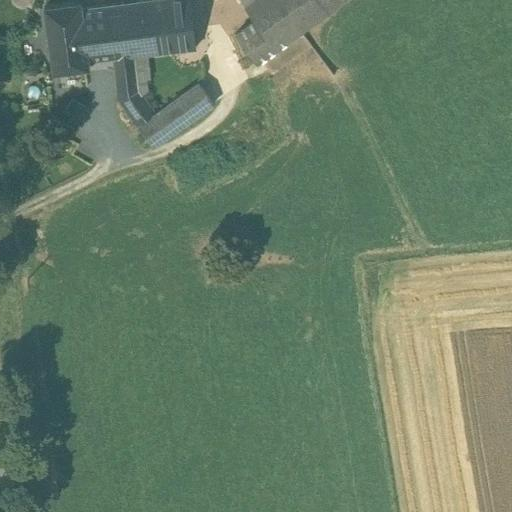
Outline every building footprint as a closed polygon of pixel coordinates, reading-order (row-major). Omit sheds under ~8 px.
[(148,0),(82,8),(89,61),(114,58),(135,55),(147,54),(196,48),(188,0),(148,0)] [(248,0),(245,2),(256,18),(278,48),(343,0),(248,0)] [(81,2),(45,6),(53,72),(90,67),(89,61),(82,8),(81,2)] [(278,48),(256,18),(237,32),(258,62),(278,48)] [(147,54),(135,55),(137,72),(140,90),(143,94),(149,90),(148,88),(146,79),(150,78),(147,54)] [(135,55),(114,58),(116,75),(137,72),(135,55)] [(137,72),(116,75),(119,98),(140,90),(137,72)] [(139,125),(138,126),(154,147),(215,103),(200,82),(156,113),(139,125)] [(140,90),(119,98),(139,125),(156,113),(143,94),(140,90)]
